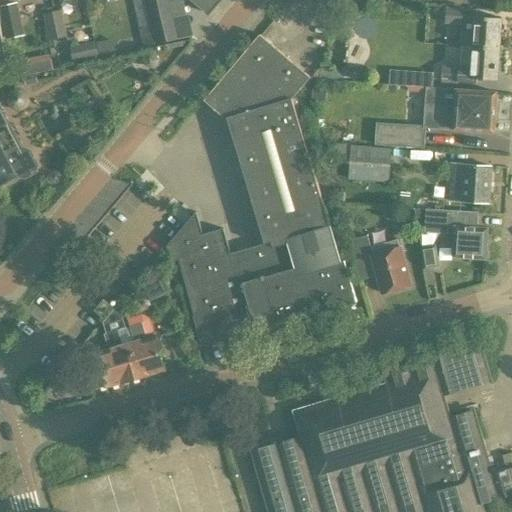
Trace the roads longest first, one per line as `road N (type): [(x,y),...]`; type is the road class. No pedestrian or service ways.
road 1 (residential): [(5,443),(511,296)]
road 2 (residential): [(249,0),(0,287)]
